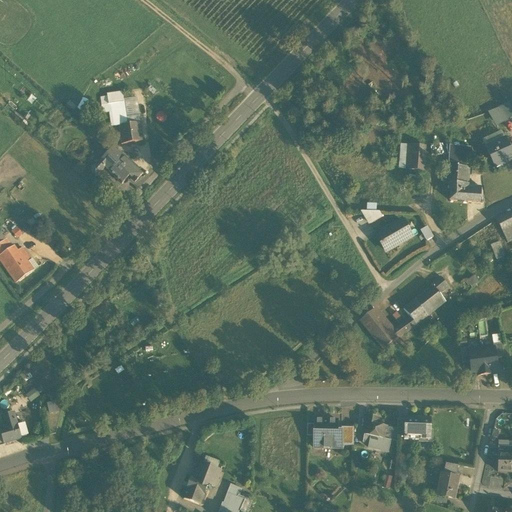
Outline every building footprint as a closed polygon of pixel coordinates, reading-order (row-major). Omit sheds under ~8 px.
[(110,98),(111,104),(124,103),(123,96),(110,98)] [(106,119),(113,118),(111,104),(110,98),(102,99),(106,119)] [(127,125),(131,124),(130,120),(139,118),(137,100),(124,103),(126,116),(127,125)] [(111,104),(113,118),(117,117),(126,116),(124,103),(111,104)] [(497,109),(504,123),(511,118),(511,109),(509,105),(499,109),(497,109)] [(504,123),(497,109),(488,113),(495,127),(504,123)] [(167,121),(166,112),(156,114),(157,123),(167,121)] [(118,123),(119,126),(125,125),(127,125),(126,116),(117,117),(118,123)] [(125,125),(128,143),(143,141),(140,122),(131,124),(127,125),(125,125)] [(119,126),(120,136),(121,139),(121,144),(128,143),(125,125),(119,126)] [(482,141),(486,148),(505,139),(501,131),(482,141)] [(486,148),(495,168),(511,160),(511,154),(505,139),(486,148)] [(449,144),(432,145),(431,155),(443,155),(449,155),(449,146),(449,144)] [(404,169),(407,145),(400,145),(398,168),(404,169)] [(422,171),(424,156),(425,147),(424,147),(407,145),(404,169),(422,171)] [(451,163),(451,166),(469,168),(470,148),(459,147),(449,146),(449,155),(448,163),(451,163)] [(110,172),(123,159),(122,157),(113,149),(100,162),(105,167),(110,172)] [(110,172),(122,184),(129,177),(135,182),(143,174),(125,157),(123,159),(110,172)] [(95,166),(95,177),(98,175),(105,167),(100,162),(95,166)] [(468,185),(469,168),(451,166),(446,166),(445,180),(443,180),(443,184),(445,184),(450,185),(450,184),(467,185),(468,185)] [(99,188),(107,197),(114,191),(98,175),(95,177),(95,183),(99,188)] [(469,185),(468,185),(467,185),(450,184),(450,185),(449,201),(480,203),(481,188),(468,187),(469,185)] [(115,190),(114,191),(107,197),(115,207),(123,200),(115,190)] [(367,204),(366,212),(377,212),(377,204),(367,204)] [(511,211),(496,221),(506,243),(511,240),(511,211)] [(362,212),(370,225),(382,218),(379,212),(362,212)] [(376,236),(386,253),(398,246),(397,245),(403,242),(411,238),(402,221),(376,236)] [(16,227),(10,232),(17,239),(22,235),(16,227)] [(420,231),(426,242),(433,238),(427,227),(420,231)] [(0,244),(0,255),(13,247),(7,239),(6,240),(0,244)] [(490,247),(495,259),(505,255),(500,243),(490,247)] [(0,261),(6,270),(26,256),(21,249),(19,251),(15,246),(13,247),(0,255),(0,261)] [(30,261),(26,256),(6,270),(15,284),(32,272),(27,263),(30,261)] [(479,283),(475,276),(467,280),(472,288),(479,283)] [(420,296),(427,304),(439,294),(448,287),(440,277),(430,285),(432,287),(420,296)] [(410,318),(415,325),(444,302),(439,294),(427,304),(420,296),(403,309),(410,318)] [(360,322),(383,350),(396,340),(391,333),(374,312),(360,322)] [(392,316),(399,325),(403,321),(396,313),(392,316)] [(410,318),(407,321),(412,327),(415,325),(410,318)] [(396,340),(412,327),(407,321),(391,333),(396,340)] [(493,345),(501,344),(500,335),(492,336),(493,345)] [(459,341),(460,348),(467,347),(467,340),(459,341)] [(494,349),(496,359),(504,358),(501,344),(493,345),(494,349)] [(489,348),(481,350),(485,375),(492,374),(492,373),(497,372),(496,359),(494,349),(490,350),(489,348)] [(460,350),(462,364),(470,363),(468,353),(469,353),(468,349),(460,350)] [(477,376),(485,375),(481,350),(473,351),(473,352),(469,353),(468,353),(470,363),(472,376),(477,375),(477,376)] [(29,372),(22,376),(25,382),(33,378),(29,372)] [(34,389),(25,396),(31,403),(39,396),(34,389)] [(48,407),(50,415),(57,412),(55,405),(48,407)] [(2,417),(5,428),(17,425),(14,414),(2,417)] [(384,439),(386,427),(375,425),(376,418),(367,416),(362,443),(369,444),(368,447),(389,452),(391,441),(384,439)] [(405,421),(406,421),(406,419),(397,419),(397,430),(397,437),(405,437),(405,421)] [(429,440),(430,420),(422,420),(422,421),(406,421),(405,421),(405,437),(405,440),(429,440)] [(314,449),(342,449),(342,446),(342,432),(341,432),(337,432),(337,421),(314,421),(314,425),(314,437),(314,449)] [(22,424),(17,425),(21,439),(26,437),(28,435),(25,425),(22,424)] [(21,440),(21,439),(17,425),(5,428),(0,429),(4,445),(21,440)] [(391,441),(393,429),(386,427),(384,439),(391,441)] [(342,446),(354,446),(354,428),(341,428),(341,432),(342,432),(342,446)] [(491,442),(497,443),(500,432),(493,430),(491,442)] [(498,448),(498,456),(511,456),(511,448),(509,448),(498,448)] [(511,456),(498,456),(498,472),(511,472),(511,456)] [(206,457),(203,465),(220,472),(223,464),(206,457)] [(194,475),(193,477),(208,483),(210,484),(211,486),(214,488),(217,487),(218,484),(216,481),(220,472),(203,465),(199,473),(197,473),(194,475)] [(443,473),(443,465),(434,465),(434,472),(443,473)] [(444,473),(457,475),(458,467),(446,465),(444,473)] [(450,499),(455,500),(459,478),(441,474),(439,483),(442,484),(439,496),(450,499)] [(385,476),(382,488),(389,489),(392,478),(385,476)] [(184,500),(200,506),(204,495),(208,483),(193,477),(192,477),(184,500)] [(219,511),(239,511),(234,509),(239,496),(242,490),(231,485),(224,504),(222,503),(219,511)] [(245,499),(239,496),(234,509),(239,511),(245,499)] [(438,506),(448,509),(450,499),(439,496),(438,506)] [(247,511),(252,502),(245,499),(239,511),(241,511),(247,511)]
